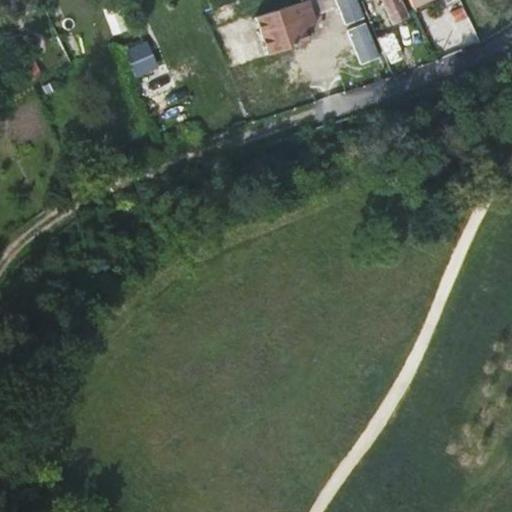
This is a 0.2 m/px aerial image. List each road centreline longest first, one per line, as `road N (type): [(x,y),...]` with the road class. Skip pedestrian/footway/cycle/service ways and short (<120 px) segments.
road 1 (track): [(511,44),(83,199),(8,251),(0,266)]
road 2 (track): [(347,511),(459,240),(511,159)]
